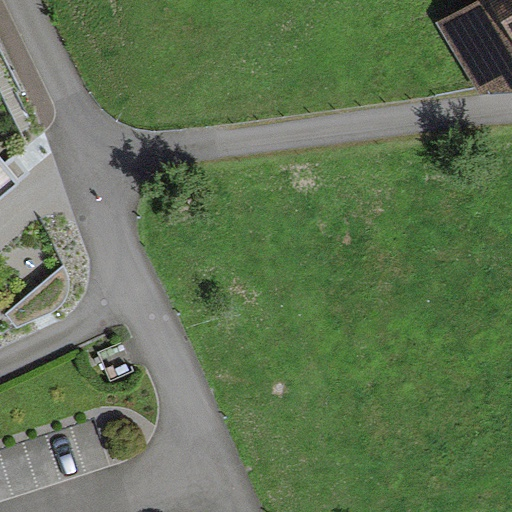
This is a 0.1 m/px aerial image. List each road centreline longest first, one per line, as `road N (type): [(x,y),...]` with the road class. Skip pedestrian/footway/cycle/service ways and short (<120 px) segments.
road 1 (residential): [(92,163),(511,108)]
road 2 (residential): [(235,511),(92,163)]
road 3 (residential): [(24,0),(92,163)]
